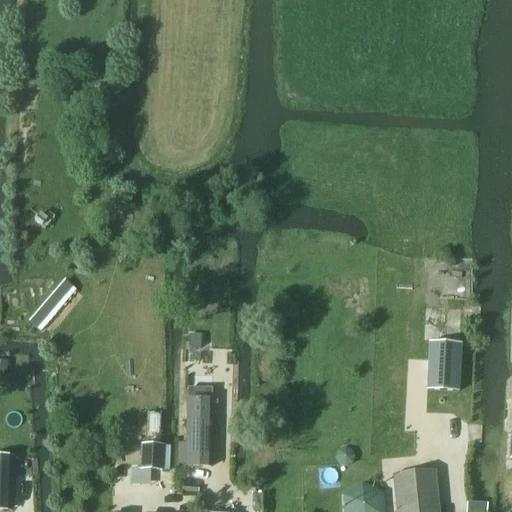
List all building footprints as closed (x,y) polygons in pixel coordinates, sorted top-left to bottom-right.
[(41,308),(41,307),(41,303),(39,299),(38,295),(35,291),(28,286),(23,285),(19,284),(10,286),(3,290),(0,293),(0,320),(1,322),(4,326),(8,328),(13,330),(17,330),(21,330),(26,329),(33,325),(37,321),(39,317),(41,312),(41,308)] [(426,341),(423,389),(456,390),(458,342),(426,341)] [(185,400),(184,470),(213,470),(214,401),(185,400)] [(129,465),(128,487),(152,488),(152,472),(169,472),(170,448),(164,447),(164,446),(141,445),(140,466),(129,465)] [(0,511),(12,511),(14,457),(0,456),(0,511)] [(392,476),(395,511),(438,511),(434,472),(392,476)] [(342,511),(384,511),(383,494),(362,484),(342,496),(342,511)]
